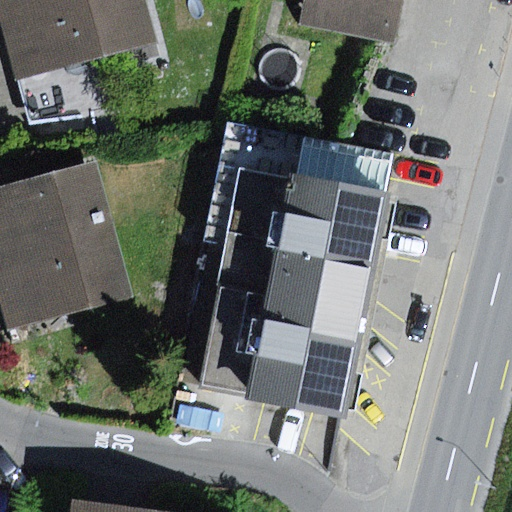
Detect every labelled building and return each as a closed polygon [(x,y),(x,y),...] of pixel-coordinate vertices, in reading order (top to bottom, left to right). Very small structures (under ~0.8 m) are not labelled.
[(147,0),(0,0),(0,15),(18,78),(105,54),(158,39),(147,0)] [(400,0),(303,0),(297,29),(390,48),(400,0)] [(105,54),(18,78),(30,123),(82,117),(122,107),(105,54)] [(390,156),(229,125),(206,241),(226,245),(198,390),(351,420),(395,196),(383,193),(390,156)] [(97,161),(0,188),(0,287),(12,330),(136,294),(97,161)] [(168,511),(70,500),(68,511),(168,511)]
